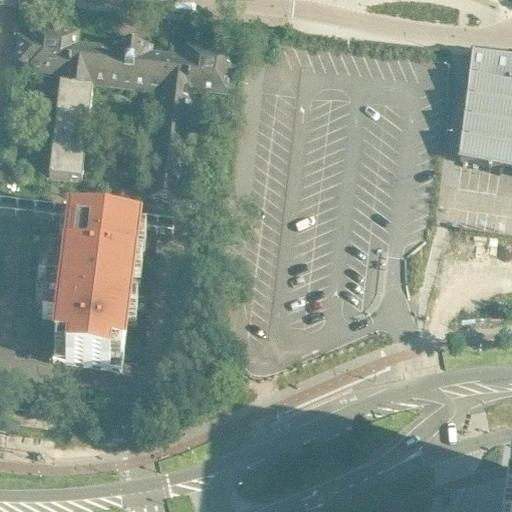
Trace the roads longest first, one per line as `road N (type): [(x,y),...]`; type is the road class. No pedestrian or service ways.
road 1 (tertiary): [(511,370),(415,387),(179,476),(87,494),(0,494)]
road 2 (residential): [(511,38),(387,28),(238,0)]
road 3 (tertiary): [(303,511),(426,458),(511,434)]
